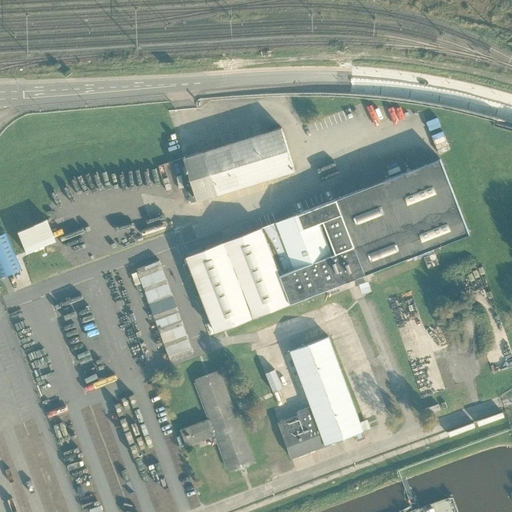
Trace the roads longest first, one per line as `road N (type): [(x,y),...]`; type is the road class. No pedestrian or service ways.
road 1 (secondary): [(0,94),(302,77),(394,85),(511,110)]
road 2 (unclassified): [(503,403),(212,511)]
